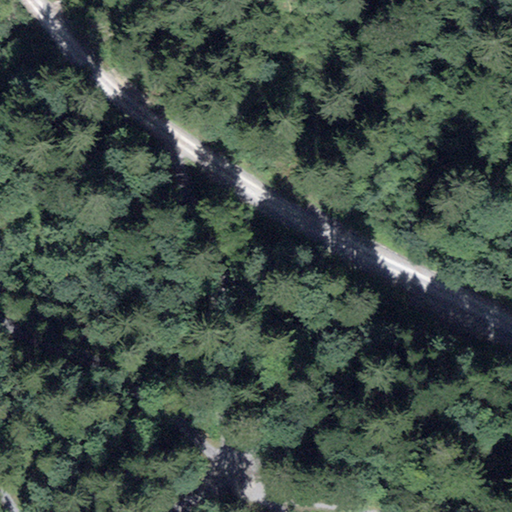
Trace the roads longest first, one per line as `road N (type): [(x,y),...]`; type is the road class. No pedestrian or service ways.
road 1 (unclassified): [(43,0),(147,123),(191,160),(511,315)]
road 2 (track): [(0,321),(101,352),(257,484)]
road 3 (track): [(191,160),(215,328),(212,443)]
